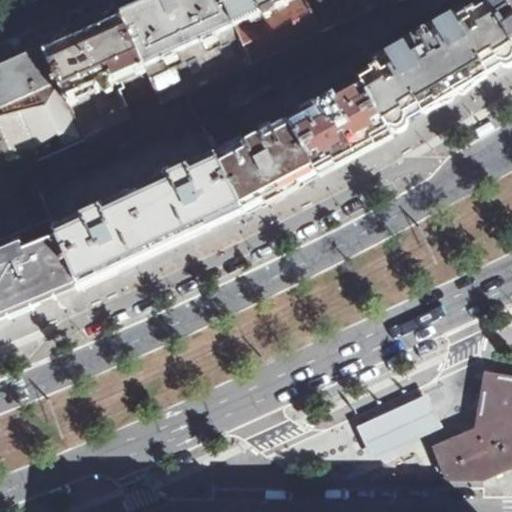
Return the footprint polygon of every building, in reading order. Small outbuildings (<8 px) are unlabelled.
[(222,0),(153,0),(122,15),(148,72),(163,105),(186,95),(252,65),(222,0)] [(308,0),(222,0),(252,65),(323,33),(308,0)] [(308,0),(323,33),(334,29),(397,0),(308,0)] [(447,0),(397,0),(334,29),(348,55),(349,57),(447,0)] [(488,2),(511,40),(511,0),(489,0),(487,1),(488,2)] [(511,63),(511,40),(488,2),(457,21),(454,17),(443,24),(439,17),(411,34),(414,41),(399,50),(401,53),(360,76),(363,81),(393,134),(404,128),(409,120),(408,119),(500,64),(500,65),(509,65),(511,63)] [(46,48),(71,105),(77,103),(74,96),(102,84),(105,91),(112,88),(109,81),(138,68),(141,75),(148,72),(122,15),(46,48)] [(348,55),(334,29),(323,33),(252,65),(186,95),(200,121),(202,124),(228,110),(230,113),(263,95),(264,98),(278,90),(280,93),(348,55)] [(0,149),(11,173),(29,165),(86,139),(82,128),(71,105),(46,48),(0,68),(0,149)] [(319,174),(393,134),(363,81),(290,121),(319,174)] [(40,193),(200,121),(186,95),(163,105),(133,118),(86,139),(29,165),(34,179),(40,193)] [(86,139),(133,118),(128,107),(82,128),(86,139)] [(246,213),(319,174),(290,121),(219,158),(246,213)] [(206,149),(213,146),(205,131),(199,134),(206,149)] [(11,173),(0,149),(0,206),(19,191),(11,173)] [(246,213),(219,158),(218,156),(56,233),(82,291),(125,270),(209,230),(246,213)] [(0,255),(56,233),(40,193),(34,179),(19,191),(0,206),(0,255)] [(82,291),(56,233),(0,255),(0,323),(25,313),(75,292),(76,293),(82,291)] [(511,379),(487,375),(478,431),(437,448),(449,479),(484,479),(511,467),(511,379)]
